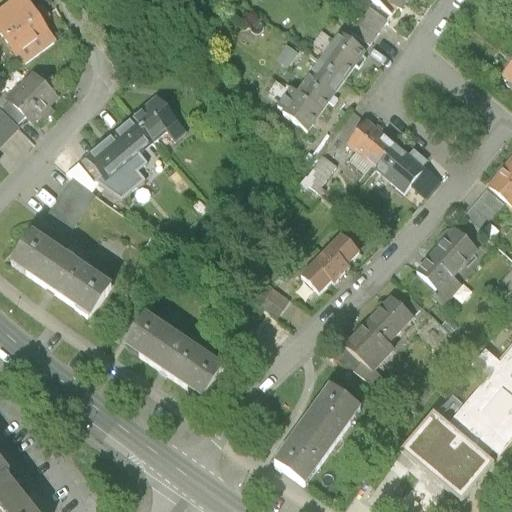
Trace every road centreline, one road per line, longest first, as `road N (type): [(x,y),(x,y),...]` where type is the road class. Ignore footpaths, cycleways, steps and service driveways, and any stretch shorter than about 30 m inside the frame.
road 1 (residential): [(467,173),(188,477)]
road 2 (residential): [(66,0),(102,63),(103,84),(0,202)]
road 3 (secondary): [(0,330),(188,477)]
road 4 (residential): [(467,173),(378,103),(418,53)]
road 5 (residential): [(418,53),(506,124),(467,173)]
road 6 (residential): [(71,511),(0,412)]
